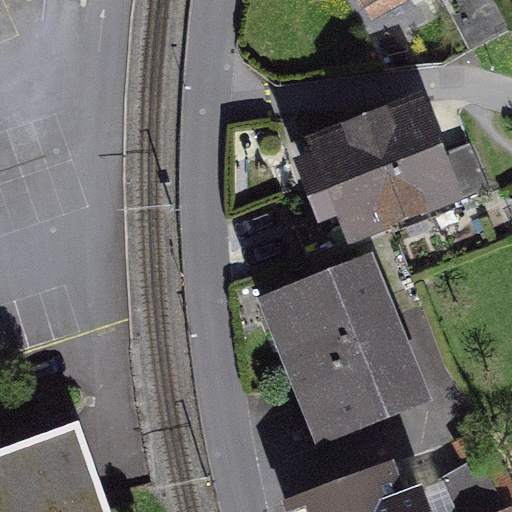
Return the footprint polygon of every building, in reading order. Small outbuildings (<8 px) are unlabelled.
[(362,0),(373,20),(408,0),(362,0)] [(447,0),(475,51),(510,30),(493,0),(447,0)] [(312,237),(341,226),(351,253),(462,211),(456,196),(485,185),(471,145),(441,156),(421,103),(311,143),(316,158),(286,169),(312,237)] [(261,307),(319,452),(431,407),(373,262),(261,307)] [(74,415),(0,440),(0,511),(108,511),(99,486),(91,464),(82,436),(74,415)] [(508,511),(511,510),(511,476),(484,431),(459,448),(473,472),(442,487),(458,511),(508,511)] [(284,511),(424,511),(420,498),(400,505),(388,474),(284,511)]
